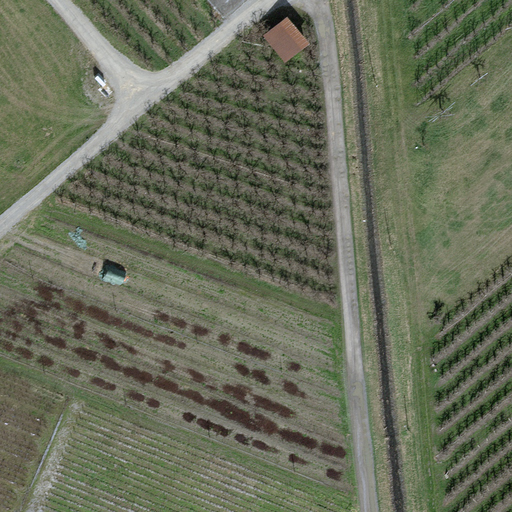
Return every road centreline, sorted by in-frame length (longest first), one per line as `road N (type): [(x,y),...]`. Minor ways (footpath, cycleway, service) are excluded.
road 1 (track): [(318,0),(367,511)]
road 2 (track): [(0,226),(272,0)]
road 3 (track): [(145,102),(56,0)]
